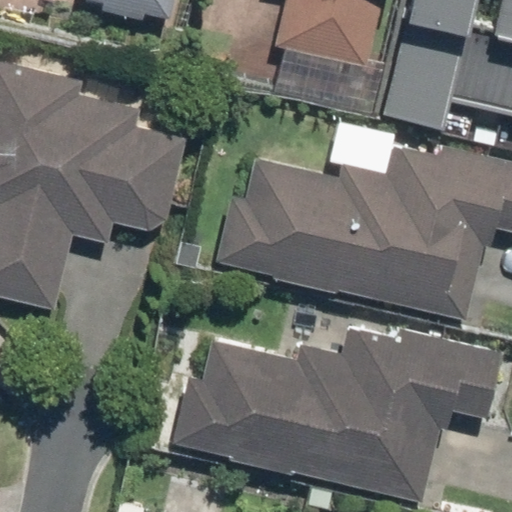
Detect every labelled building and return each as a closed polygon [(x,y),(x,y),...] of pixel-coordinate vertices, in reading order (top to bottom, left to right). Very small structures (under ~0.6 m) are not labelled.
[(91,0),(173,16),(176,0),(91,0)] [(390,0),(269,0),(262,43),(379,64),(390,0)] [(511,0),(398,0),(376,111),(438,123),(444,93),(511,106),(511,0)] [(73,67),(0,55),(0,294),(52,302),(64,227),(112,234),(115,216),(165,224),(181,125),(126,117),(130,91),(71,81),(73,67)] [(511,153),(400,131),(393,163),(341,152),(337,171),(244,152),(237,185),(232,183),(217,258),(472,310),(488,234),(511,238),(511,153)] [(502,346),(304,301),(295,299),(284,351),(197,331),(174,437),(426,494),(441,426),(481,435),(502,346)]
